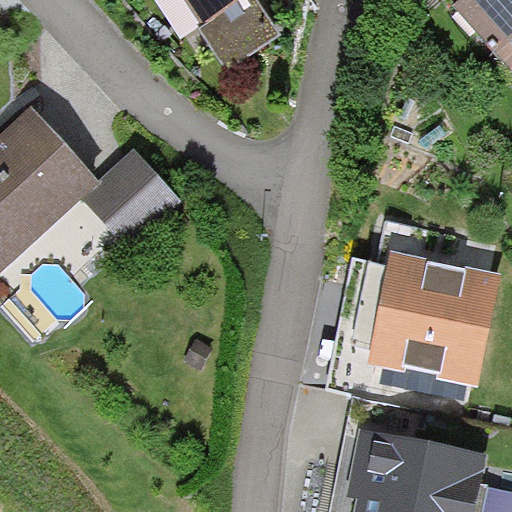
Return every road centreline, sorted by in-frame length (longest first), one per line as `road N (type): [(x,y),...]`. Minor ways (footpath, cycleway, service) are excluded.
road 1 (residential): [(310,201),(206,150),(107,76),(42,0)]
road 2 (residential): [(257,511),(310,201)]
road 3 (residential): [(310,201),(355,0)]
